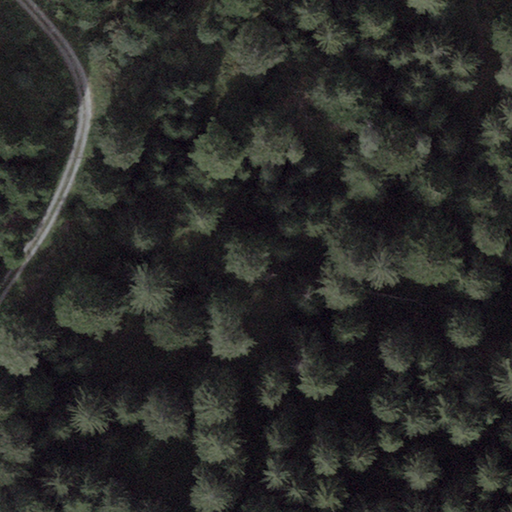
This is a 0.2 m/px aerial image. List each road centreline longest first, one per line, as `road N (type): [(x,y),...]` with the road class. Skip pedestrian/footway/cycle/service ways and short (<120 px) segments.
road 1 (track): [(473,0),(479,79),(457,244),(430,294),(449,340),(473,369),(511,389)]
road 2 (track): [(27,0),(81,66),(87,115),(49,220),(0,288)]
